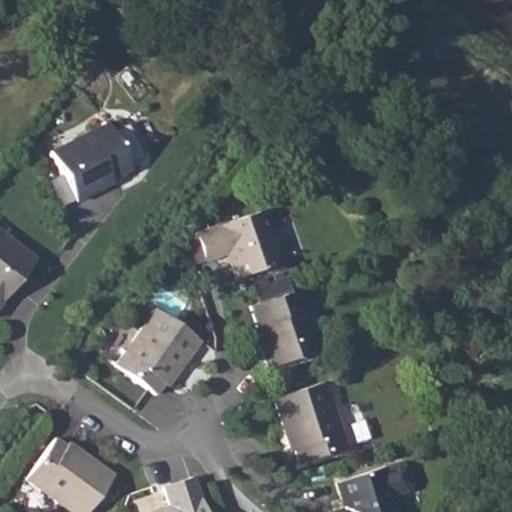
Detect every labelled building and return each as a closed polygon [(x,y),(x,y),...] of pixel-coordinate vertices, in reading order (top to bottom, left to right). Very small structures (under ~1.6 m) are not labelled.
[(95,57),(110,70),(126,51),(111,38),(95,57)] [(94,191),(93,187),(107,180),(128,170),(104,124),(47,152),(72,201),(94,191)] [(201,261),(223,253),(227,252),(236,277),(280,262),(262,210),(191,233),(201,261)] [(0,241),(0,300),(32,260),(3,238),(0,241)] [(247,306),(254,329),(260,343),(255,344),(264,368),(316,351),(295,290),(247,306)] [(151,395),(160,383),(175,363),(179,366),(195,343),(152,310),(110,366),(151,395)] [(268,399),(278,427),(283,426),(290,450),(296,464),(342,447),(320,381),(268,399)] [(346,442),(366,441),(364,417),(344,418),(346,442)] [(84,463),(63,448),(51,438),(22,479),(66,511),(83,511),(110,476),(87,459),(84,463)] [(393,462),(336,481),(344,507),(340,509),(331,511),(394,511),(389,496),(403,491),(406,485),(400,465),(393,462)] [(148,511),(200,511),(188,477),(158,487),(165,507),(148,511)]
